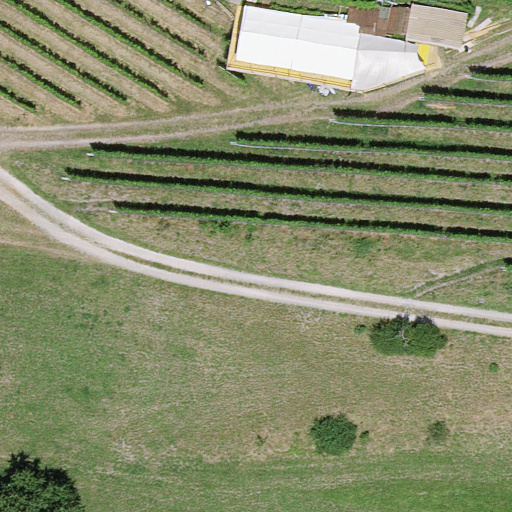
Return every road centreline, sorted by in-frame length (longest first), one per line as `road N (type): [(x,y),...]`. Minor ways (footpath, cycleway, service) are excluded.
road 1 (track): [(0,190),(103,256),(299,299),(511,331)]
road 2 (track): [(0,158),(312,103),(432,71),(511,34)]
